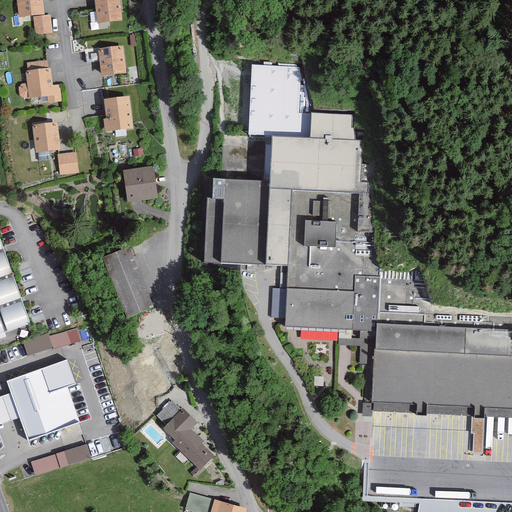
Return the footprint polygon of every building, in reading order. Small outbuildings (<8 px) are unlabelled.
[(48,0),(16,0),(20,34),(51,31),(48,0)] [(119,0),(96,0),(99,22),(121,19),(119,0)] [(122,48),(100,50),(103,75),(125,73),(122,48)] [(55,66),(23,69),(26,103),(58,100),(55,66)] [(128,98),(106,101),(109,119),(105,120),(106,130),(131,127),(128,98)] [(307,112),(306,135),(352,138),(353,115),(307,112)] [(56,121),(31,123),(34,151),(59,148),(56,121)] [(261,182),(205,180),(202,259),(284,261),(358,266),(364,139),(352,138),(306,135),(264,134),(261,182)] [(75,153),(59,155),(62,173),(77,171),(75,153)] [(152,169),(126,173),(130,199),(156,195),(152,169)] [(0,241),(0,333),(29,323),(0,241)] [(152,306),(128,249),(104,259),(128,316),(152,306)] [(358,266),(284,261),(280,327),(373,333),(373,320),(377,276),(358,275),(358,266)] [(511,327),(373,320),(373,333),(369,399),(511,405),(511,327)] [(78,327),(24,339),(27,354),(82,341),(78,327)] [(148,350),(130,358),(140,378),(158,370),(148,350)] [(79,419),(58,362),(9,381),(12,391),(0,395),(0,425),(25,417),(32,436),(79,419)] [(511,417),(511,405),(369,399),(361,399),(360,410),(371,411),(511,417)] [(202,468),(213,456),(200,443),(202,441),(190,429),(197,422),(183,409),(181,411),(171,402),(158,416),(168,424),(164,428),(177,440),(175,442),(202,468)] [(90,455),(85,441),(29,459),(34,473),(90,455)] [(246,511),(247,509),(192,494),(188,509),(198,511),(246,511)]
